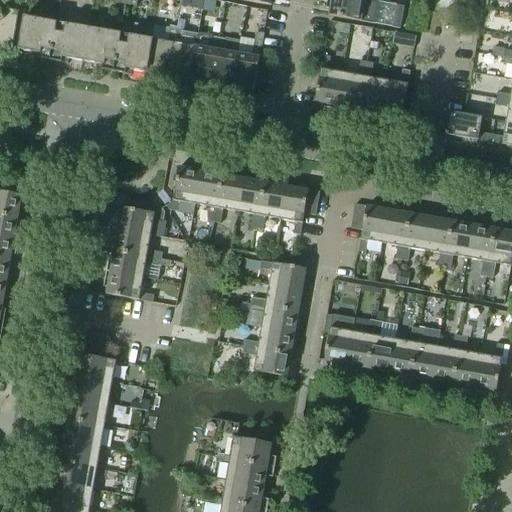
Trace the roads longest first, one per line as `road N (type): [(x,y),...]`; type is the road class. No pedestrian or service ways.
road 1 (residential): [(324,270),(338,189),(511,220)]
road 2 (tertiary): [(511,182),(278,137)]
road 3 (tertiary): [(44,320),(85,107)]
road 4 (tertiary): [(278,137),(85,107)]
road 5 (residential): [(278,137),(303,0)]
road 6 (residential): [(44,320),(163,340)]
